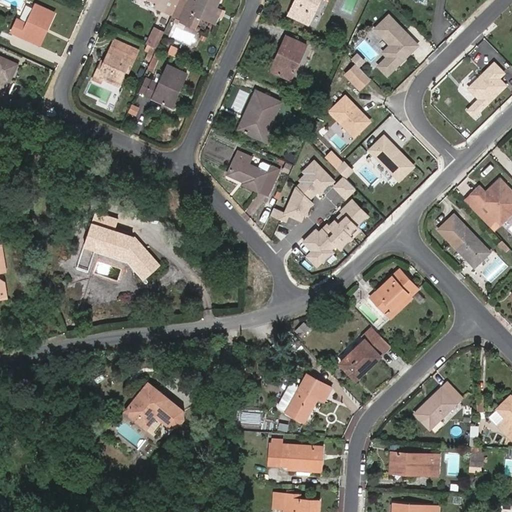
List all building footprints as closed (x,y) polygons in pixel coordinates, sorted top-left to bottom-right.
[(169,0),(154,0),(159,2),(157,7),(165,11),(169,0)] [(169,0),(165,11),(173,14),(179,0),(169,0)] [(187,24),(192,13),(210,21),(217,6),(219,0),(197,0),(197,1),(195,0),(188,0),(179,21),(187,24)] [(296,0),(290,14),(292,15),(299,0),(296,0)] [(299,0),(292,15),(309,23),(320,0),(299,0)] [(56,12),(35,3),(27,21),(19,18),(13,31),(38,43),(45,26),(49,27),(56,12)] [(210,21),(216,24),(223,9),(217,6),(210,21)] [(420,44),(391,14),(377,28),(392,44),(385,51),(389,56),(380,65),(389,74),(420,44)] [(38,43),(41,44),(49,27),(45,26),(38,43)] [(148,43),(158,47),(165,31),(156,27),(148,43)] [(294,38),(287,35),(284,42),(291,45),(294,38)] [(130,45),(115,38),(112,46),(127,54),(130,45)] [(294,38),(291,45),(284,42),(279,53),(283,54),(275,71),(292,79),(308,44),(294,38)] [(130,45),(127,54),(112,46),(105,61),(102,67),(100,66),(94,78),(98,80),(100,75),(104,77),(120,84),(126,69),(129,71),(140,49),(130,45)] [(279,53),(271,70),(275,71),(283,54),(279,53)] [(18,63),(0,54),(0,95),(8,79),(10,79),(18,63)] [(346,73),(362,90),(374,78),(357,62),(346,73)] [(506,72),(496,62),(471,87),(488,104),(507,84),(500,77),(506,72)] [(188,73),(169,64),(159,83),(153,80),(147,95),(170,105),(178,88),(180,89),(188,73)] [(170,105),(173,106),(180,89),(178,88),(170,105)] [(282,102),(257,90),(247,112),(253,114),(245,131),(272,143),(278,129),(271,126),(282,102)] [(372,120),(347,95),(332,110),(356,135),(372,120)] [(247,112),(240,128),(245,131),(253,114),(247,112)] [(342,137),(349,144),(356,137),(349,130),(342,137)] [(416,165),(386,134),(372,149),(401,179),(416,165)] [(262,163),(260,167),(250,162),(252,157),(239,151),(228,173),(244,181),(243,183),(259,192),(260,191),(268,195),(280,171),(264,163),(262,163)] [(375,155),(370,160),(394,184),(399,179),(375,155)] [(291,215),(307,221),(317,193),(327,196),(336,171),(308,161),(289,211),(275,206),(272,214),(289,221),(291,215)] [(347,199),(359,187),(346,174),(335,186),(347,199)] [(504,184),(500,179),(487,192),(491,197),(504,184)] [(487,192),(481,186),(473,194),(497,218),(511,203),(511,191),(504,184),(491,197),(487,192)] [(489,225),(497,218),(473,194),(466,201),(489,225)] [(342,245),(374,216),(356,197),(322,229),(319,226),(303,240),(312,250),(307,255),(319,267),(342,245)] [(511,203),(497,218),(502,224),(511,214),(511,203)] [(491,251),(455,214),(440,229),(475,267),(491,251)] [(122,223),(109,219),(106,227),(112,230),(105,252),(130,261),(145,278),(161,265),(136,238),(142,222),(125,216),(122,223)] [(100,248),(100,250),(105,252),(112,230),(106,227),(99,246),(100,248)] [(508,250),(511,247),(503,239),(500,242),(508,250)] [(419,288),(401,269),(372,296),(386,313),(408,292),(411,295),(419,288)] [(386,313),(391,318),(413,297),(411,295),(408,292),(386,313)] [(367,301),(381,317),(386,313),(372,296),(367,301)] [(373,326),(363,336),(367,340),(369,341),(379,332),(373,326)] [(367,340),(341,362),(354,376),(365,365),(368,367),(392,345),(379,332),(369,341),(367,340)] [(254,365),(258,369),(271,358),(268,353),(254,365)] [(354,376),(357,379),(368,367),(365,365),(354,376)] [(319,396),(325,399),(332,386),(308,373),(301,385),(292,380),(278,405),(305,420),(319,396)] [(463,397),(448,382),(417,412),(431,428),(463,397)] [(183,421),(182,413),(148,385),(137,398),(131,393),(125,400),(123,397),(111,411),(112,416),(115,419),(119,418),(125,412),(145,430),(146,430),(156,417),(170,428),(178,427),(183,421)] [(511,394),(490,415),(511,438),(511,394)] [(302,469),(322,471),(324,446),(271,442),(270,462),(290,464),(302,465),(302,469)] [(439,474),(441,454),(392,451),(391,467),(404,468),(404,472),(439,474)] [(472,463),(484,463),(484,453),(473,452),(472,463)] [(274,492),(273,506),(286,507),(287,492),(274,492)] [(319,511),(320,499),(294,497),(294,493),(287,492),(286,507),(285,511),(319,511)] [(432,511),(433,505),(395,502),(394,511),(432,511)]
